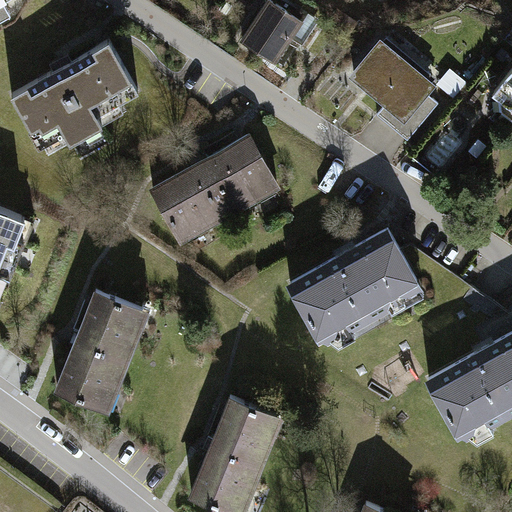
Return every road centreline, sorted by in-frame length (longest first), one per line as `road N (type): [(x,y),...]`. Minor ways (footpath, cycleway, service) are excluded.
road 1 (residential): [(127,0),(511,265)]
road 2 (residential): [(146,511),(0,403)]
